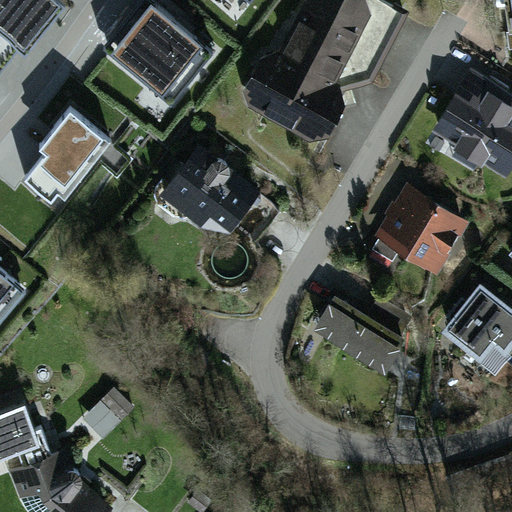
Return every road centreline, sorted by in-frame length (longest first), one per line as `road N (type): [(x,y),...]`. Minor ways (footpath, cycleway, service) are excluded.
road 1 (residential): [(511,428),(463,447),(381,450),(320,440),(283,409),(272,379),(283,302),(449,23)]
road 2 (residential): [(0,127),(100,0)]
